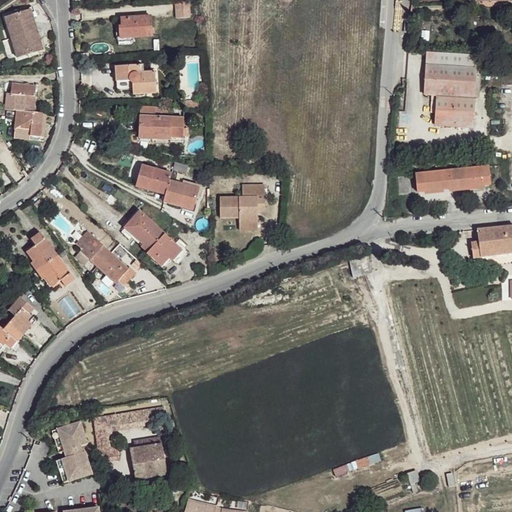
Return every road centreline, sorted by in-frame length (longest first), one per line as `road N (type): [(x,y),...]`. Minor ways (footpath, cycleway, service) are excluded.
road 1 (tertiary): [(357,231),(97,318),(74,333),(33,384),(0,484)]
road 2 (tertiary): [(396,0),(379,195),(357,231)]
road 3 (residential): [(62,13),(66,128),(38,180),(0,206)]
road 4 (unclassified): [(511,215),(357,231)]
